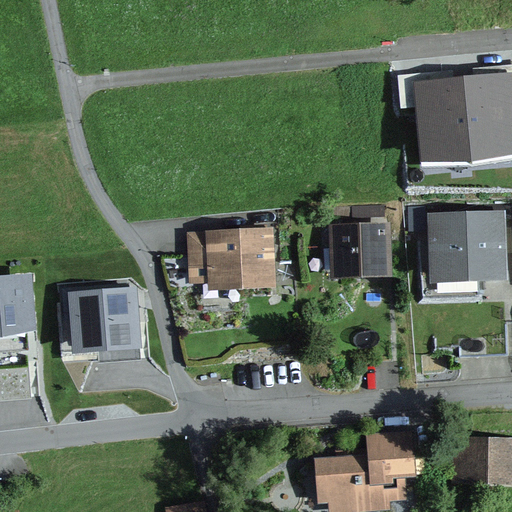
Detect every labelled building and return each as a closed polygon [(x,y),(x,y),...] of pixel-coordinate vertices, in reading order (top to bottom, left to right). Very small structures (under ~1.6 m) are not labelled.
[(511,142),(506,83),(422,92),(429,166),(511,157),(511,142)] [(414,240),(428,240),(427,208),(414,208),(414,240)] [(436,277),(500,274),(498,219),(434,221),(436,277)] [(269,281),(267,236),(264,236),(264,230),(243,231),(243,237),(212,238),(212,250),(190,251),(191,275),(196,279),(239,277),(239,282),(269,281)] [(321,248),(322,272),(385,270),(384,231),(335,232),(336,248),(321,248)] [(0,350),(20,350),(18,324),(27,324),(24,282),(0,283),(0,350)] [(131,297),(75,300),(77,336),(95,335),(97,363),(142,359),(139,327),(133,328),(131,297)] [(507,356),(506,324),(458,326),(459,358),(507,356)] [(376,335),(376,362),(391,361),(391,335),(376,335)] [(28,365),(0,366),(0,398),(30,396),(28,365)] [(322,464),(324,482),(334,481),(336,497),(352,496),(353,507),(388,504),(387,499),(403,498),(402,481),(413,480),(411,456),(407,456),(405,436),(372,438),(374,460),(362,461),(362,459),(327,462),(327,463),(322,464)] [(511,442),(458,441),(457,476),(511,477),(511,442)] [(202,511),(201,503),(185,506),(186,511),(202,511)]
